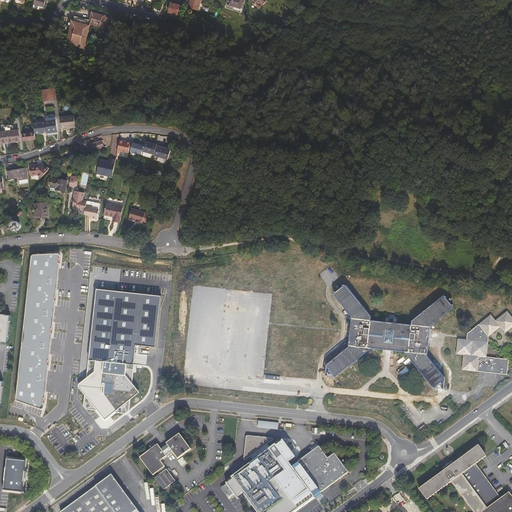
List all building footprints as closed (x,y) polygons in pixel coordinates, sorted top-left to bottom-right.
[(200,2),(193,0),(189,0),(187,10),(197,13),(200,2)] [(178,5),(170,3),(167,13),(176,15),(178,5)] [(103,17),(91,14),(88,25),(100,28),(103,17)] [(80,23),(77,23),(69,20),(63,44),(80,49),(87,26),(80,23)] [(42,103),(56,101),(54,89),(41,90),(42,103)] [(72,118),(58,120),(59,130),(68,128),(68,129),(73,129),(72,118)] [(47,134),(47,136),(58,134),(56,119),(45,121),(45,123),(47,134)] [(34,135),(47,134),(45,123),(33,125),(34,133),(34,135)] [(17,130),(8,131),(10,143),(19,142),(17,130)] [(10,143),(8,131),(0,132),(0,140),(0,144),(10,143)] [(22,142),(35,140),(34,135),(34,133),(21,135),(22,142)] [(119,139),(118,152),(129,153),(131,140),(119,139)] [(103,147),(101,141),(89,145),(91,151),(103,147)] [(169,158),(171,147),(145,141),(144,145),(133,142),(130,152),(142,154),(143,153),(169,158)] [(97,174),(112,177),(116,158),(109,157),(109,160),(100,158),(97,174)] [(37,167),(28,168),(29,176),(36,175),(39,178),(46,171),(39,164),(37,167)] [(27,180),(25,169),(6,171),(7,179),(17,177),(17,181),(18,181),(27,180)] [(70,176),(69,188),(73,188),(73,187),(77,188),(79,177),(70,176)] [(65,193),(67,182),(52,180),(51,189),(56,189),(55,191),(65,193)] [(153,188),(151,187),(146,186),(144,193),(147,194),(146,195),(149,196),(151,197),(153,188)] [(80,216),(84,216),(85,214),(87,203),(82,202),(84,194),(75,193),(72,208),(80,209),(80,211),(80,212),(80,215),(80,216)] [(87,203),(85,214),(91,215),(91,218),(97,220),(100,205),(87,203)] [(123,208),(106,204),(104,217),(113,218),(113,223),(120,224),(123,208)] [(49,219),(48,205),(38,205),(38,219),(49,219)] [(129,220),(143,225),(145,214),(132,210),(129,220)] [(56,256),(32,254),(16,394),(42,397),(56,256)] [(371,316),(346,285),(343,285),(343,287),(337,291),(335,291),(335,295),(352,317),(350,332),(349,347),(327,364),(326,367),(328,368),(333,374),(333,376),(337,376),(367,352),(368,348),(376,349),(383,349),(384,348),(392,348),(393,350),(409,352),(408,356),(433,387),(436,387),(436,385),(443,380),(444,381),(445,377),(427,356),(431,325),(453,308),(453,304),(451,304),(446,298),(446,296),(443,296),(412,320),(412,324),(397,323),(397,319),(395,316),(390,315),(386,318),(386,322),(371,320),(371,316)] [(152,356),(157,313),(115,308),(110,351),(98,350),(97,360),(89,359),(87,377),(78,385),(85,394),(84,405),(87,408),(98,410),(102,415),(105,419),(109,416),(115,412),(126,413),(129,410),(130,399),(137,394),(140,392),(137,389),(132,382),(134,364),(127,363),(128,353),(152,356)] [(463,354),(462,370),(508,374),(509,358),(487,356),(489,335),(501,327),(505,332),(511,327),(511,315),(508,310),(495,319),(492,314),(468,331),(467,339),(458,338),(456,354),(463,354)] [(0,342),(7,343),(10,315),(0,313),(0,342)] [(67,367),(75,369),(79,348),(71,346),(67,367)] [(178,459),(191,449),(180,434),(167,443),(167,444),(166,445),(165,445),(163,446),(163,448),(161,449),(158,444),(140,458),(153,476),(158,472),(160,475),(155,478),(164,490),(176,481),(167,469),(166,470),(164,467),(165,467),(161,460),(167,456),(166,455),(167,454),(169,455),(170,453),(170,452),(172,450),(178,459)] [(253,461),(270,449),(267,445),(273,440),(273,439),(272,438),(247,436),(246,436),(246,437),(243,460),(244,460),(245,460),(250,457),(253,461)] [(276,444),(270,449),(253,461),(241,470),(272,511),(294,511),(315,497),(315,496),(302,479),(308,474),(299,462),(293,467),(289,463),(296,458),(284,442),(284,441),(283,440),(276,445),(276,444)] [(296,458),(284,441),(284,442),(296,458)] [(487,455),(480,446),(479,446),(478,445),(455,463),(452,461),(449,463),(448,463),(446,464),(446,466),(443,468),(444,471),(420,489),(420,490),(426,499),(427,498),(428,499),(452,482),(473,511),(511,511),(511,495),(509,492),(501,498),(476,464),(486,457),(486,456),(487,455)] [(298,461),(299,462),(308,474),(321,492),(321,493),(349,472),(335,454),(328,459),(319,446),(298,461)] [(12,459),(6,459),(3,490),(9,491),(22,492),(26,461),(12,459)] [(272,511),(241,470),(231,477),(232,479),(227,483),(227,482),(226,483),(238,500),(244,495),(257,511),(272,511)] [(321,492),(308,474),(302,479),(315,496),(321,492)] [(139,511),(112,475),(62,511),(139,511)]
